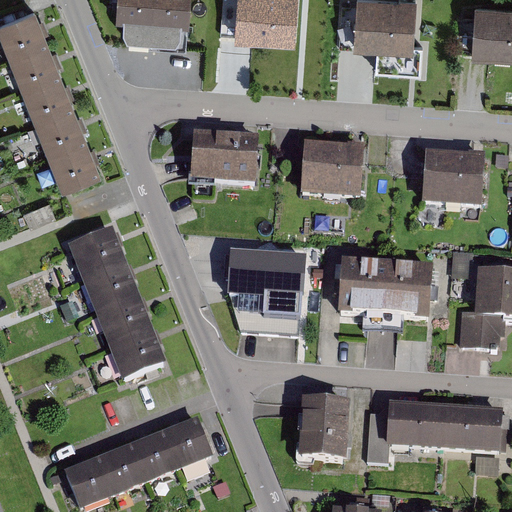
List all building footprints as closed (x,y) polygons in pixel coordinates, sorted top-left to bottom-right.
[(191,21),(191,0),(118,0),(117,18),(125,20),(124,33),(128,40),(178,43),(184,32),(184,23),(191,21)] [(225,0),(225,41),(237,41),(237,0),(225,0)] [(297,38),(298,0),(240,0),(239,36),(297,38)] [(412,56),(415,0),(356,0),(353,53),(412,56)] [(511,63),(511,6),(476,4),(473,61),(511,63)] [(0,23),(0,31),(14,66),(53,51),(37,9),(0,23)] [(14,66),(30,108),(70,92),(53,51),(14,66)] [(30,108),(47,149),(86,134),(70,92),(30,108)] [(47,149),(63,191),(102,175),(86,134),(47,149)] [(260,145),(194,142),(192,187),(258,190),(260,145)] [(357,200),(359,150),(302,148),(300,198),(357,200)] [(479,214),(480,166),(423,165),(422,212),(479,214)] [(70,250),(83,284),(128,266),(114,232),(70,250)] [(304,261),(233,257),(231,301),(302,304),(304,261)] [(83,284),(97,318),(141,300),(128,266),(83,284)] [(428,276),(338,270),(334,323),(425,329),(428,276)] [(511,283),(477,281),(475,331),(511,332),(511,283)] [(97,318),(110,352),(155,334),(141,300),(97,318)] [(110,352),(123,385),(168,368),(155,334),(110,352)] [(398,371),(431,372),(432,341),(399,340),(398,371)] [(349,407),(299,404),(296,463),(347,465),(349,407)] [(501,418),(389,412),(387,454),(499,460),(501,418)] [(181,475),(214,461),(199,422),(165,436),(181,475)] [(148,488),(181,475),(165,436),(132,449),(148,488)] [(114,501),(148,488),(132,449),(99,462),(114,501)] [(80,511),(87,511),(114,501),(99,462),(66,476),(80,511)]
